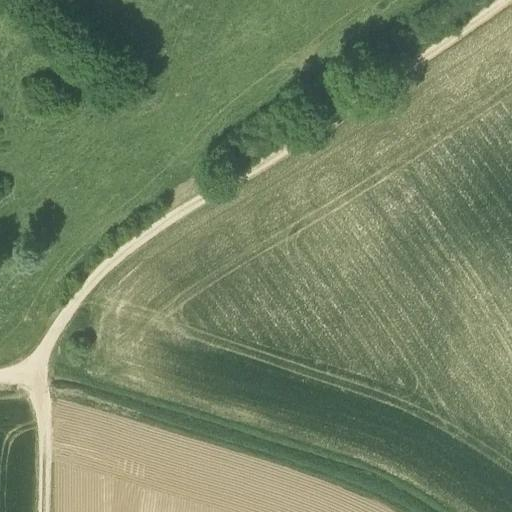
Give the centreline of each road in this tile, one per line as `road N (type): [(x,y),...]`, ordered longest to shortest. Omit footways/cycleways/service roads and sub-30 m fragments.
road 1 (track): [(511,0),(462,40),(115,250),(83,285),(38,372)]
road 2 (track): [(38,372),(42,511)]
